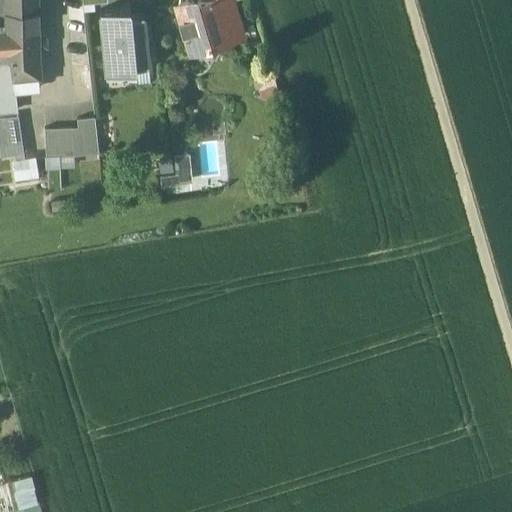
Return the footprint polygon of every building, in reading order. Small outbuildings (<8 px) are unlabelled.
[(36,0),(7,0),(8,12),(37,11),(37,10),(37,9),(36,0)] [(213,0),(203,0),(193,3),(193,2),(188,0),(183,0),(180,1),(177,7),(191,51),(225,41),(215,6),(213,0)] [(215,6),(225,41),(242,36),(232,1),(215,6)] [(131,6),(101,9),(107,73),(123,71),(123,74),(126,73),(125,71),(137,70),(136,64),(149,63),(144,12),(131,14),(131,6)] [(37,11),(8,12),(9,27),(37,26),(37,11)] [(37,26),(9,27),(9,28),(12,59),(38,57),(38,46),(47,45),(47,36),(37,36),(37,27),(37,26)] [(9,28),(0,29),(0,60),(12,59),(9,28)] [(38,57),(12,59),(13,77),(39,74),(38,57)] [(12,59),(0,60),(0,111),(18,109),(16,89),(15,89),(13,77),(12,59)] [(39,74),(13,77),(15,89),(16,89),(41,87),(39,74)] [(18,116),(0,118),(0,139),(21,137),(18,116)] [(95,116),(77,117),(78,126),(79,126),(82,153),(99,151),(95,116)] [(73,126),(45,127),(46,155),(74,154),(73,126)] [(82,153),(79,126),(78,126),(73,126),(74,154),(82,153)] [(21,137),(0,139),(0,156),(23,153),(21,137)] [(161,191),(192,190),(191,152),(160,153),(161,191)] [(44,511),(34,470),(0,477),(0,491),(5,511),(44,511)]
